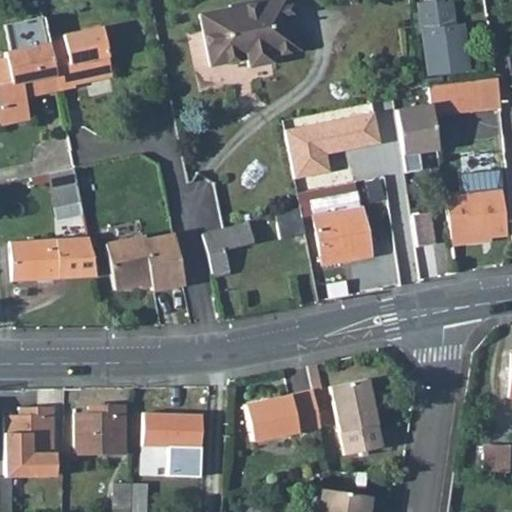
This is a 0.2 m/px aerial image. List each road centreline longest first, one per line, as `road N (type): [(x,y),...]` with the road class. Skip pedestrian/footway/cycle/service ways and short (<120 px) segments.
road 1 (tertiary): [(440,310),(179,360),(0,362)]
road 2 (residential): [(420,511),(442,363),(440,310)]
